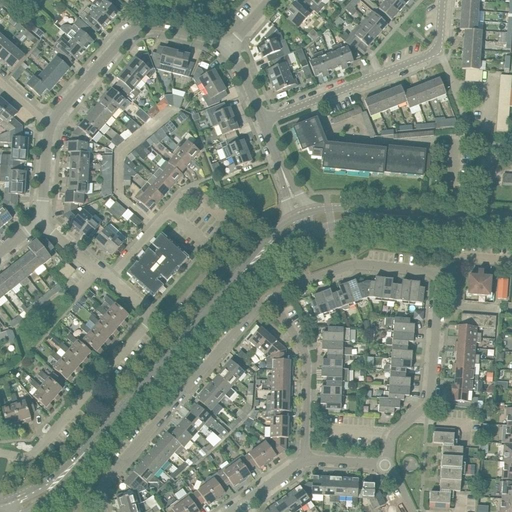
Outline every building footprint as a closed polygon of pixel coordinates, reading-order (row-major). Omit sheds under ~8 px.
[(95,0),(92,4),(112,21),(119,12),(110,4),(113,0),(95,0)] [(305,0),(304,2),(318,14),(325,6),(321,2),(323,0),(305,0)] [(354,0),(350,5),(354,8),(360,1),(358,0),(354,0)] [(398,13),(405,5),(398,0),(386,0),(385,1),(398,13)] [(478,11),(479,2),(462,0),(461,10),(478,11)] [(398,13),(385,1),(379,9),(392,20),(398,13)] [(317,14),(318,14),(304,2),(300,7),(295,3),(287,12),(291,15),(288,19),(298,28),(314,11),(317,14)] [(112,21),(92,4),(93,6),(92,6),(90,8),(90,10),(88,7),(79,17),(91,27),(96,22),(104,30),(112,21)] [(478,11),(461,10),(460,20),(478,21),(478,11)] [(368,21),(381,32),(388,25),(374,13),(368,21)] [(23,27),(15,19),(11,24),(19,31),(23,27)] [(59,29),(66,34),(67,36),(72,40),(85,51),(94,41),(85,34),(90,29),(79,19),(72,27),(70,26),(68,25),(66,25),(64,26),(62,26),(61,28),(59,29)] [(460,30),(465,30),(477,31),(478,21),(460,20),(460,30)] [(381,32),(368,21),(362,28),(375,39),(381,32)] [(344,33),(340,38),(344,41),(345,42),(347,43),(349,46),(354,50),(357,47),(358,46),(359,45),(361,42),(368,47),(370,45),(375,39),(362,28),(358,24),(348,36),(345,33),(344,33)] [(273,60),(285,56),(283,49),(280,50),(277,43),(283,40),(280,33),(279,34),(278,31),(274,27),(265,37),(268,40),(268,42),(257,47),(259,53),(261,53),(263,58),(271,54),(273,60)] [(45,34),(39,29),(35,33),(41,39),(45,34)] [(464,40),(481,41),(482,32),(477,31),(465,30),(464,40)] [(500,43),(507,43),(511,43),(511,34),(507,33),(501,33),(500,43)] [(77,61),(85,51),(72,40),(67,36),(66,34),(53,49),(64,58),(68,53),(77,61)] [(0,52),(9,42),(1,35),(0,36),(0,52)] [(464,40),(463,50),(480,51),(481,41),(464,40)] [(0,62),(3,65),(5,63),(17,49),(9,42),(0,52),(0,58),(1,60),(0,61),(0,62)] [(341,44),(336,46),(345,69),(348,67),(347,64),(354,62),(348,47),(343,49),(341,44)] [(333,52),(328,54),(334,69),(341,66),(342,70),(345,69),(336,46),(331,48),(333,52)] [(173,68),(177,52),(164,48),(162,55),(152,53),(151,55),(156,69),(171,73),(173,68)] [(25,56),(17,49),(5,63),(9,67),(8,69),(11,72),(25,56)] [(480,61),(480,51),(463,50),(463,60),(480,61)] [(328,72),(334,69),(328,54),(324,56),(322,51),(317,53),(326,76),(329,75),(328,72)] [(189,55),(177,52),(173,68),(171,73),(189,77),(191,73),(194,63),(188,62),(189,55)] [(126,68),(141,81),(146,76),(149,79),(155,72),(151,62),(148,53),(143,55),(138,60),(135,58),(126,68)] [(323,77),(326,76),(317,53),(312,55),(314,60),(309,62),(311,67),(315,77),(322,74),(323,77)] [(288,55),(285,56),(273,60),(272,61),(273,61),(276,60),(278,66),(268,70),(270,75),(268,75),(270,81),(290,74),(287,68),(292,66),(288,55)] [(56,58),(50,65),(63,77),(69,69),(62,63),(56,58)] [(299,60),(302,68),(308,65),(305,58),(299,60)] [(462,69),(466,69),(471,70),(477,70),(479,70),(480,61),(463,60),(462,69)] [(50,65),(43,73),(56,84),(63,77),(50,65)] [(313,78),(308,65),(302,68),(306,80),(313,78)] [(25,70),(20,66),(18,68),(15,73),(11,77),(16,80),(25,70)] [(141,81),(126,68),(117,78),(120,81),(115,87),(133,102),(141,92),(139,90),(144,84),(141,81)] [(205,89),(220,80),(214,70),(205,75),(202,69),(197,68),(193,77),(193,78),(198,86),(202,84),(205,89)] [(56,84),(43,73),(36,80),(47,89),(50,92),(56,84)] [(290,74),(270,81),(273,87),(275,87),(277,92),(288,87),(289,89),(298,86),(295,79),(292,80),(290,74)] [(47,89),(36,80),(33,78),(27,85),(40,97),(47,89)] [(431,82),(437,98),(446,94),(440,78),(431,82)] [(226,90),(220,80),(205,89),(208,94),(202,98),(208,107),(211,106),(220,102),(217,96),(226,90)] [(431,82),(422,86),(428,102),(437,98),(431,82)] [(407,102),(403,93),(401,86),(392,90),(398,106),(407,102)] [(419,105),(428,102),(422,86),(412,89),(419,105)] [(106,91),(103,94),(119,108),(126,100),(112,89),(109,93),(106,91)] [(174,89),(172,94),(183,97),(184,92),(174,89)] [(403,93),(407,102),(410,109),(419,105),(412,89),(403,93)] [(398,106),(392,90),(382,94),(389,109),(398,106)] [(99,104),(112,116),(119,108),(103,94),(100,98),(102,100),(99,104)] [(380,113),(389,109),(382,94),(373,97),(380,113)] [(179,109),(183,98),(172,95),(173,107),(179,109)] [(370,117),(380,113),(373,97),(364,101),(370,117)] [(0,115),(9,105),(0,98),(0,115)] [(166,100),(157,104),(159,110),(168,106),(166,100)] [(224,103),(209,109),(206,110),(213,127),(218,125),(234,119),(232,113),(234,112),(232,107),(227,109),(224,103)] [(112,116),(99,104),(95,108),(93,106),(90,110),(106,124),(112,116)] [(17,113),(9,105),(0,115),(0,117),(4,121),(1,124),(9,131),(9,132),(22,126),(13,118),(17,113)] [(151,119),(160,112),(156,105),(146,113),(151,119)] [(361,114),(362,113),(360,107),(332,119),(334,124),(361,114)] [(145,124),(150,118),(140,109),(135,115),(145,124)] [(99,132),(106,124),(90,110),(86,114),(89,116),(85,119),(99,132)] [(366,111),(362,113),(361,114),(371,138),(376,136),(374,132),(366,111)] [(92,139),(99,132),(85,119),(82,124),(79,122),(76,125),(78,127),(72,134),(85,139),(88,135),(92,139)] [(124,126),(128,130),(132,134),(140,127),(130,119),(124,126)] [(237,125),(234,119),(218,125),(222,135),(220,136),(222,142),(225,141),(237,137),(235,131),(241,129),(239,124),(237,125)] [(314,120),(293,128),(296,136),(300,135),(301,138),(298,139),(298,140),(301,138),(302,142),(299,143),(302,151),(308,149),(309,153),(312,153),(311,158),(321,159),(322,154),(324,155),(324,158),(323,161),(322,169),(331,169),(331,166),(335,166),(335,170),(335,166),(339,167),(339,170),(347,171),(355,172),(355,168),(359,169),(358,172),(359,172),(359,169),(363,169),(362,173),(371,173),(379,174),(379,171),(383,171),(382,175),(383,175),(383,172),(391,173),(391,170),(395,170),(394,173),(395,173),(395,170),(397,170),(399,170),(399,174),(407,174),(407,171),(410,171),(411,171),(414,172),(414,175),(423,176),(423,169),(425,169),(429,170),(430,154),(425,154),(425,153),(422,153),(413,152),(412,152),(398,151),(397,151),(385,149),(385,152),(373,151),(361,149),(349,148),(337,147),(325,146),(323,143),(319,131),(314,120)] [(165,126),(169,130),(172,133),(176,129),(170,122),(165,126)] [(165,125),(161,128),(165,134),(169,130),(165,126),(165,125)] [(22,126),(9,132),(0,135),(0,142),(12,143),(12,149),(27,150),(28,139),(21,138),(22,126)] [(165,134),(161,128),(158,131),(158,132),(154,135),(160,142),(167,136),(165,134)] [(128,137),(132,134),(128,130),(125,132),(119,136),(124,140),(128,137)] [(433,131),(393,135),(394,139),(434,136),(433,131)] [(85,142),(85,139),(72,134),(72,142),(66,142),(65,147),(68,147),(68,152),(71,152),(87,153),(87,143),(85,142)] [(117,134),(111,142),(116,147),(124,140),(119,136),(117,134)] [(153,135),(146,141),(150,146),(154,143),(156,145),(160,142),(154,135),(153,135)] [(178,145),(179,147),(193,159),(202,150),(199,142),(194,147),(192,145),(195,141),(188,135),(185,139),(184,138),(178,145)] [(225,141),(231,157),(249,150),(247,145),(246,146),(243,140),(239,142),(237,137),(225,141)] [(116,147),(111,142),(110,142),(108,145),(114,150),(116,147)] [(142,144),(138,147),(145,155),(147,157),(150,153),(147,149),(142,144)] [(143,161),(147,157),(145,155),(138,147),(131,154),(135,159),(138,156),(141,159),(143,161)] [(173,154),(175,156),(187,167),(193,159),(179,147),(173,154)] [(1,155),(1,165),(19,166),(20,161),(27,162),(27,150),(12,149),(12,156),(1,155)] [(249,150),(231,157),(234,164),(228,167),(231,174),(241,170),(239,166),(252,161),(249,156),(251,155),(249,150)] [(89,153),(87,153),(71,152),(71,158),(68,157),(67,162),(89,164),(89,153)] [(126,157),(124,162),(133,170),(136,167),(132,162),(127,156),(126,157)] [(169,163),(183,175),(181,174),(187,167),(175,156),(169,163)] [(176,183),(183,175),(169,163),(168,163),(166,161),(160,168),(164,172),(176,183)] [(70,168),(70,173),(88,174),(89,164),(67,162),(67,167),(70,168)] [(101,168),(101,172),(112,171),(112,162),(102,163),(102,167),(101,168)] [(124,177),(131,177),(134,177),(137,174),(133,170),(124,162),(124,176),(124,177)] [(211,165),(215,176),(222,173),(218,162),(211,165)] [(19,166),(1,165),(0,173),(6,176),(6,182),(5,182),(25,184),(26,172),(19,172),(19,166)] [(170,190),(176,183),(164,172),(160,168),(153,175),(170,190)] [(102,177),(102,182),(112,180),(112,176),(112,171),(101,172),(102,177)] [(66,178),(66,183),(87,184),(88,174),(70,173),(69,178),(66,178)] [(511,174),(504,174),(503,185),(511,185),(511,174)] [(164,197),(170,190),(153,175),(147,183),(164,197)] [(101,191),(111,189),(112,184),(112,180),(102,182),(103,186),(100,186),(101,191)] [(24,195),(25,184),(5,182),(4,200),(17,206),(18,195),(24,195)] [(87,194),(87,184),(66,183),(66,188),(69,188),(68,193),(84,194),(87,194)] [(164,197),(147,183),(141,190),(157,204),(164,197)] [(151,212),(157,204),(141,190),(134,198),(138,201),(135,204),(138,208),(146,214),(149,211),(151,212)] [(65,203),(64,215),(77,209),(78,204),(83,204),(84,194),(68,193),(65,193),(65,198),(62,198),(62,203),(65,203)] [(0,222),(3,226),(12,219),(8,214),(17,206),(4,200),(0,202),(0,222)] [(113,215),(121,206),(116,201),(108,211),(113,215)] [(121,206),(113,215),(118,220),(126,210),(121,206)] [(81,212),(77,209),(64,215),(72,222),(72,223),(76,227),(75,229),(78,232),(91,217),(83,210),(81,212)] [(142,222),(133,214),(129,219),(137,227),(142,222)] [(100,225),(91,217),(78,232),(83,235),(84,234),(89,238),(95,231),(100,225)] [(102,250),(118,231),(110,224),(109,225),(106,228),(95,241),(100,245),(98,247),(102,250)] [(125,237),(118,231),(102,250),(106,253),(107,252),(112,256),(123,243),(123,242),(125,239),(125,237)] [(164,279),(167,282),(189,257),(162,234),(152,245),(155,248),(151,252),(148,249),(127,274),(154,298),(164,286),(161,284),(164,279)] [(28,247),(31,252),(42,265),(51,258),(47,253),(54,248),(47,239),(40,244),(37,240),(28,247)] [(42,265),(31,252),(24,258),(35,271),(42,265)] [(27,278),(35,271),(24,258),(16,264),(27,278)] [(71,267),(67,263),(59,272),(63,275),(71,267)] [(16,264),(8,270),(19,284),(27,278),(16,264)] [(75,270),(71,267),(63,275),(68,279),(75,270)] [(12,290),(19,284),(8,270),(1,276),(12,290)] [(483,276),(483,277),(482,280),(478,279),(478,276),(469,275),(468,292),(471,295),(481,296),(487,296),(490,294),(491,277),(483,276)] [(1,276),(0,276),(0,290),(4,296),(12,290),(1,276)] [(381,301),(384,278),(375,277),(375,282),(367,281),(362,283),(367,298),(368,297),(375,298),(375,300),(381,301)] [(393,279),(384,278),(381,301),(388,302),(388,300),(395,301),(397,285),(392,284),(393,279)] [(497,298),(506,299),(508,280),(499,279),(498,289),(497,298)] [(360,300),(367,298),(362,283),(357,285),(355,280),(347,283),(355,305),(361,302),(360,300)] [(402,303),(408,304),(411,281),(402,280),(402,285),(397,285),(395,301),(402,301),(402,303)] [(411,281),(408,304),(415,305),(415,303),(422,303),(424,288),(419,287),(420,282),(411,281)] [(355,305),(347,283),(339,286),(341,291),(336,293),(343,310),(345,311),(348,310),(349,307),(355,305)] [(106,301),(101,307),(121,324),(124,327),(125,325),(124,325),(126,323),(124,321),(129,315),(94,284),(92,286),(106,299),(105,300),(106,301)] [(58,285),(50,291),(54,295),(62,289),(58,285)] [(330,290),(322,293),(330,314),(336,312),(335,310),(341,307),(342,310),(343,310),(336,293),(332,294),(330,290)] [(50,291),(42,297),(46,301),(54,295),(50,291)] [(330,314),(322,293),(313,296),(315,300),(311,302),(316,317),(323,314),(324,316),(330,314)] [(38,308),(46,301),(42,297),(35,303),(38,308)] [(35,303),(27,309),(31,314),(38,308),(35,303)] [(121,324),(101,307),(100,306),(96,310),(104,316),(99,321),(113,334),(116,336),(117,334),(116,334),(118,332),(116,330),(121,324)] [(96,325),(91,330),(105,343),(108,345),(109,343),(108,343),(110,341),(108,339),(113,334),(99,321),(92,315),(88,319),(96,325)] [(386,318),(385,327),(391,327),(391,332),(414,334),(414,325),(409,324),(410,319),(407,319),(406,319),(402,319),(400,319),(394,318),(394,319),(386,318)] [(332,320),(326,322),(328,328),(335,328),(332,320)] [(105,343),(91,330),(84,324),(80,328),(88,334),(83,340),(99,354),(101,352),(102,350),(100,348),(105,343)] [(459,331),(458,336),(481,338),(481,333),(476,333),(477,327),(472,326),(466,326),(461,326),(456,325),(456,330),(459,331)] [(250,342),(257,348),(270,332),(266,329),(265,331),(261,328),(253,336),(250,333),(243,341),(248,345),(250,342)] [(322,333),(322,342),(349,342),(349,329),(335,328),(328,328),(328,333),(322,333)] [(266,359),(273,355),(286,350),(272,338),(274,336),(270,332),(257,348),(264,354),(263,356),(266,359)] [(413,342),(414,334),(391,332),(391,338),(389,338),(385,341),(385,345),(408,347),(408,342),(413,342)] [(70,349),(83,361),(86,364),(87,362),(87,361),(88,359),(86,358),(91,352),(84,346),(70,334),(66,338),(74,344),(70,349)] [(455,342),(455,347),(475,349),(476,342),(480,343),(481,338),(458,336),(458,342),(455,342)] [(327,350),(327,355),(349,356),(349,355),(352,355),(352,349),(345,348),(345,343),(349,343),(349,342),(322,342),(322,350),(327,350)] [(83,361),(70,349),(69,350),(62,343),(58,347),(66,353),(61,358),(75,370),(78,373),(80,371),(79,370),(80,368),(78,367),(83,361)] [(389,353),(389,359),(412,361),(412,352),(407,351),(408,347),(385,345),(392,346),(391,353),(389,353)] [(456,358),(479,359),(479,355),(475,355),(475,349),(455,347),(454,352),(457,352),(456,358)] [(285,360),(286,350),(273,355),(272,370),(292,371),(293,366),(290,366),(290,360),(285,360)] [(246,363),(250,359),(240,351),(237,355),(246,363)] [(75,370),(61,358),(61,359),(54,352),(51,356),(58,362),(53,368),(62,376),(70,382),(72,380),(71,379),(72,377),(70,376),(75,370)] [(349,361),(349,356),(327,355),(327,360),(322,360),(321,368),(345,369),(345,364),(346,364),(349,361)] [(479,364),(479,359),(456,358),(456,364),(453,364),(453,368),(474,370),(474,364),(479,364)] [(412,361),(389,359),(389,364),(386,364),(383,366),(383,372),(390,372),(405,374),(406,369),(411,369),(412,361)] [(231,361),(224,368),(238,380),(245,373),(231,361)] [(231,388),(238,380),(224,368),(218,376),(231,388)] [(326,382),(348,383),(348,370),(345,369),(321,368),(321,378),(326,378),(326,382)] [(455,374),(455,379),(478,381),(478,375),(473,375),(474,370),(453,368),(453,373),(455,374)] [(267,380),(289,381),(290,376),(292,376),(292,371),(272,370),(272,376),(267,376),(267,380)] [(42,371),(38,375),(46,382),(43,385),(56,396),(54,399),(57,401),(59,399),(58,399),(59,398),(60,397),(58,395),(62,389),(59,386),(63,382),(56,375),(54,373),(49,378),(42,371)] [(405,378),(405,374),(390,372),(389,380),(387,379),(387,386),(410,387),(410,379),(405,378)] [(218,376),(211,384),(230,400),(236,393),(231,389),(231,388),(218,376)] [(477,392),(478,381),(455,379),(454,385),(452,385),(451,390),(477,392)] [(33,381),(30,384),(38,391),(33,396),(42,404),(49,410),(51,408),(50,408),(52,406),(50,404),(54,399),(56,396),(43,385),(41,387),(34,380),(33,381)] [(289,386),(289,381),(267,380),(267,385),(272,385),(272,391),(292,392),(292,386),(289,386)] [(348,383),(326,382),(326,387),(321,387),(321,396),(344,396),(344,390),(342,390),(342,383),(348,383)] [(211,384),(204,391),(218,403),(224,396),(229,401),(230,400),(211,384)] [(494,386),(491,385),(486,390),(486,393),(494,394),(494,386)] [(384,392),(384,399),(403,400),(404,396),(409,396),(410,387),(387,386),(386,392),(384,392)] [(477,392),(451,390),(451,395),(454,395),(453,401),(458,402),(458,407),(477,409),(478,398),(471,397),(472,392),(477,392)] [(211,411),(218,403),(204,391),(197,399),(211,411)] [(292,392),(272,391),(272,396),(266,396),(266,401),(289,402),(289,396),(292,396),(292,392)] [(19,422),(22,421),(13,394),(10,395),(13,405),(7,407),(3,397),(0,398),(0,409),(2,409),(7,426),(14,423),(15,426),(17,425),(18,426),(20,425),(19,422)] [(15,394),(13,394),(22,421),(25,420),(26,422),(29,421),(29,422),(32,422),(29,414),(35,412),(31,400),(25,401),(18,403),(15,394)] [(344,396),(321,396),(320,404),(326,404),(325,409),(341,410),(341,402),(343,402),(344,396)] [(403,401),(403,400),(384,399),(377,399),(377,405),(379,405),(378,412),(394,414),(394,409),(399,409),(400,401),(403,401)] [(271,406),(271,411),(273,411),(286,412),(291,412),(291,407),(289,407),(289,402),(266,401),(266,406),(271,406)] [(241,410),(243,412),(247,415),(251,410),(251,405),(248,403),(241,410)] [(197,405),(191,413),(208,428),(215,421),(197,405)] [(286,417),(286,412),(273,411),(271,411),(266,411),(266,417),(271,417),(271,427),(291,428),(291,423),(288,423),(289,417),(286,417)] [(240,423),(247,415),(243,412),(239,417),(236,420),(240,423)] [(191,413),(184,421),(198,433),(204,425),(208,429),(208,428),(191,413)] [(249,418),(243,424),(249,428),(253,421),(249,418)] [(240,423),(236,420),(228,427),(232,430),(236,426),(240,423)] [(191,440),(198,433),(184,421),(177,428),(191,440)] [(273,438),(273,443),(285,450),(286,438),(288,438),(288,433),(291,433),(291,428),(271,427),(270,438),(273,438)] [(191,440),(177,428),(171,436),(168,433),(167,433),(184,448),(191,440)] [(226,430),(218,437),(221,440),(229,433),(226,430)] [(177,456),(184,448),(167,433),(161,441),(177,456)] [(442,434),(438,433),(434,433),(433,443),(447,444),(447,446),(453,447),(454,434),(450,434),(446,434),(442,434)] [(213,447),(221,440),(218,437),(210,444),(213,447)] [(154,449),(167,461),(171,464),(177,456),(161,441),(154,449)] [(266,442),(258,448),(268,462),(276,456),(285,450),(273,443),(269,446),(266,442)] [(202,451),(206,454),(213,447),(210,444),(202,451)] [(443,446),(442,457),(462,458),(463,448),(453,447),(447,446),(443,446)] [(268,462),(258,448),(245,457),(252,467),(256,464),(259,469),(268,462)] [(161,468),(167,461),(154,449),(147,456),(161,468)] [(202,451),(195,458),(198,461),(206,454),(202,451)] [(147,456),(140,464),(154,476),(161,468),(147,456)] [(248,470),(252,467),(245,457),(241,461),(238,458),(230,464),(242,481),(251,475),(248,470)] [(445,469),(461,470),(461,468),(462,458),(442,457),(441,467),(445,467),(445,469)] [(511,462),(505,462),(504,473),(502,473),(502,479),(511,480),(511,462)] [(154,476),(140,464),(129,477),(139,485),(146,490),(147,488),(147,484),(148,483),(157,483),(159,481),(154,476)] [(217,473),(226,486),(230,483),(234,487),(242,481),(230,464),(217,473)] [(178,469),(177,469),(173,473),(170,476),(173,479),(176,477),(180,473),(178,469)] [(441,469),(441,480),(461,481),(461,471),(461,470),(445,469),(445,470),(441,469)] [(222,489),(226,486),(217,473),(211,477),(210,477),(208,477),(207,478),(207,479),(206,480),(205,482),(217,499),(225,493),(222,489)] [(145,491),(146,490),(139,485),(129,477),(124,483),(133,491),(134,494),(123,497),(122,494),(116,496),(120,510),(137,505),(141,504),(138,493),(145,491)] [(324,495),(325,477),(313,477),(312,483),(308,482),(301,488),(308,497),(312,495),(324,495)] [(336,478),(325,477),(324,495),(330,496),(330,502),(334,502),(336,478)] [(339,496),(346,497),(347,479),(336,478),(334,502),(339,503),(339,496)] [(347,479),(346,497),(353,497),(352,504),(357,504),(359,479),(347,479)] [(169,480),(164,485),(167,488),(172,484),(169,480)] [(461,481),(441,480),(440,490),(444,491),(450,491),(460,492),(461,481)] [(197,491),(194,494),(201,504),(205,501),(208,506),(217,499),(205,482),(204,483),(203,481),(201,483),(197,491)] [(503,487),(502,499),(511,499),(511,482),(502,481),(501,487),(503,487)] [(375,484),(362,483),(362,493),(362,499),(373,499),(375,502),(371,504),(374,510),(376,509),(385,504),(379,492),(374,492),(375,484)] [(300,486),(291,493),(301,508),(307,504),(311,509),(314,506),(308,497),(301,488),(300,486)] [(441,504),(445,504),(450,504),(450,491),(444,491),(444,493),(430,492),(429,503),(433,503),(437,504),(441,504)] [(196,507),(201,504),(194,494),(193,495),(191,492),(179,501),(187,511),(199,511),(200,511),(196,507)] [(291,493),(282,500),(290,511),(296,511),(301,508),(291,493)] [(511,511),(511,499),(502,499),(501,510),(499,510),(499,511),(511,511)] [(272,506),(276,511),(290,511),(282,500),(272,506)] [(187,511),(179,501),(166,510),(167,511),(187,511)]
